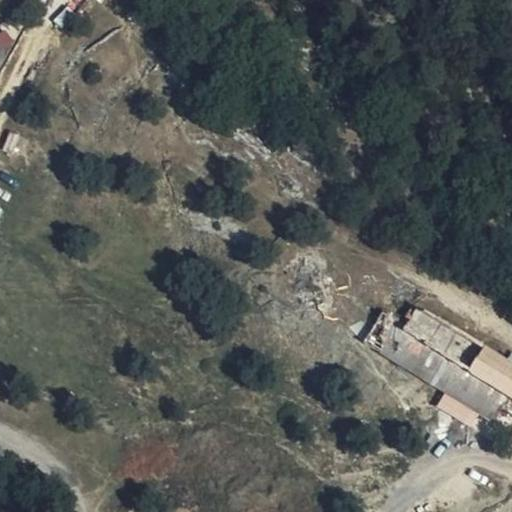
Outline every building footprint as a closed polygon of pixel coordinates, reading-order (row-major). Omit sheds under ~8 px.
[(8,33),(0,33),(0,69),(9,69),(8,33)] [(320,262),(307,267),(321,312),(335,309),(320,262)] [(511,357),(424,307),(415,327),(410,336),(476,375),(511,396),(511,357)] [(410,336),(415,327),(386,311),(374,335),(403,351),(410,336)] [(470,389),(476,375),(410,336),(403,351),(470,389)]
